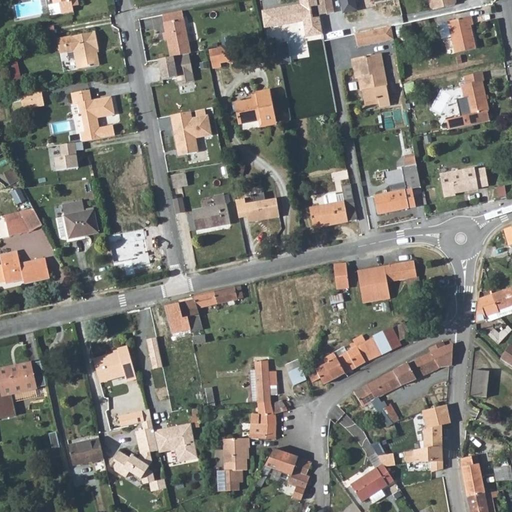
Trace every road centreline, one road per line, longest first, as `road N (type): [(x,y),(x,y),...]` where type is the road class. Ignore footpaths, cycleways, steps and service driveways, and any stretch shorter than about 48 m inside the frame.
road 1 (residential): [(180,286),(125,0)]
road 2 (tertiary): [(461,239),(402,237),(180,286)]
road 3 (unclassified): [(463,330),(412,349),(328,401),(320,422),(321,511)]
road 4 (tertiary): [(180,286),(0,327)]
road 5 (residential): [(459,511),(454,460),(463,330)]
road 6 (unknown): [(507,7),(350,30)]
